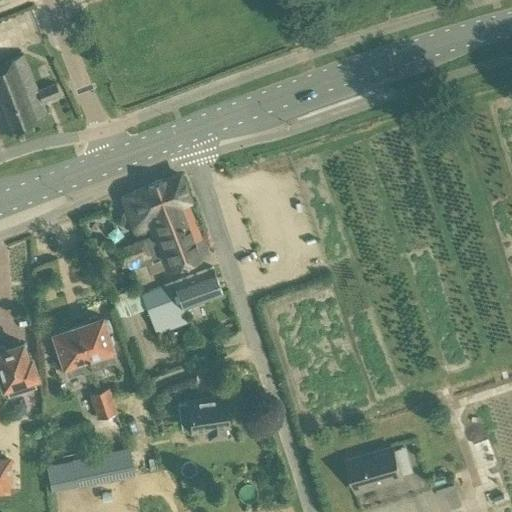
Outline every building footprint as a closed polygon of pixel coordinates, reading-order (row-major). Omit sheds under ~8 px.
[(41,101),(59,94),(54,84),(37,90),(22,54),(0,62),(0,130),(45,112),(41,101)] [(159,257),(164,271),(207,254),(186,199),(188,199),(179,174),(163,180),(163,179),(147,185),(147,186),(132,192),(132,193),(121,198),(134,232),(147,226),(151,235),(159,257)] [(159,257),(151,235),(114,248),(121,266),(126,264),(129,270),(152,261),(150,258),(159,257)] [(150,258),(152,261),(131,270),(136,286),(154,279),(152,274),(161,270),(162,273),(165,271),(164,271),(159,257),(150,258)] [(221,293),(212,267),(142,293),(157,331),(186,320),(181,308),(221,293)] [(142,293),(139,285),(110,297),(119,318),(147,308),(142,293)] [(101,316),(77,324),(92,369),(102,366),(101,364),(114,360),(110,349),(112,348),(101,316)] [(92,369),(77,324),(52,333),(63,364),(64,364),(67,375),(80,371),(80,373),(92,369)] [(27,358),(22,342),(0,348),(0,378),(3,386),(4,386),(7,395),(36,386),(33,376),(37,375),(31,357),(27,358)] [(92,432),(120,423),(117,411),(109,387),(88,394),(89,397),(82,400),(85,410),(88,410),(90,419),(88,419),(92,432)] [(227,424),(222,398),(189,402),(189,403),(178,404),(180,428),(191,427),(192,429),(209,427),(210,436),(224,434),(223,424),(227,424)] [(392,446),(347,459),(356,491),(402,478),(392,446)] [(72,460),(78,486),(135,474),(129,448),(72,460)] [(11,457),(0,456),(0,483),(12,483),(11,457)]
